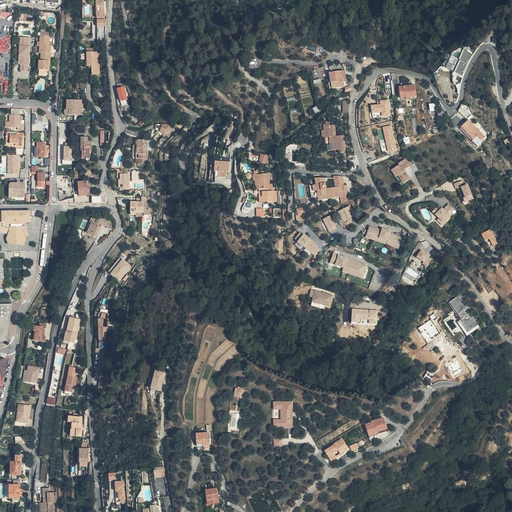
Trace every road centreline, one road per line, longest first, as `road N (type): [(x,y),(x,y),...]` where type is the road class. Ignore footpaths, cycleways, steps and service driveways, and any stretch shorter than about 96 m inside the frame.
road 1 (residential): [(511,344),(442,249),(383,208),(353,120),(354,99),(387,70),(430,81),(448,108),(456,107),(470,63),(487,47),(511,129)]
road 2 (residential): [(28,511),(56,329),(92,254),(103,247)]
road 3 (residential): [(292,511),(319,482),(401,433),(434,390),(478,385),(494,361),(511,364)]
road 4 (residential): [(103,247),(89,294),(102,511)]
road 5 (residential): [(113,207),(105,182),(117,133),(111,0)]
road 6 (unclassified): [(54,208),(42,274),(12,349)]
road 7 (residential): [(187,511),(194,466),(208,457),(244,511)]
